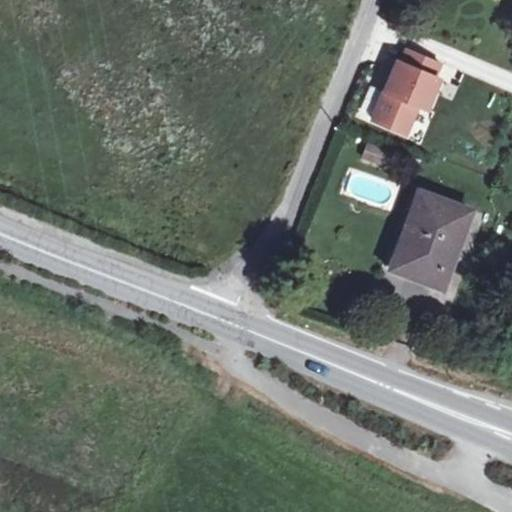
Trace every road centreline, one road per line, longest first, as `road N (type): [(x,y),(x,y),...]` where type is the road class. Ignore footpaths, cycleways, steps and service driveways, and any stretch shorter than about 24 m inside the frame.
road 1 (residential): [(233,324),(282,225),(371,0)]
road 2 (secondary): [(233,324),(511,450)]
road 3 (secondary): [(511,422),(233,324)]
road 4 (secondary): [(0,230),(233,324)]
